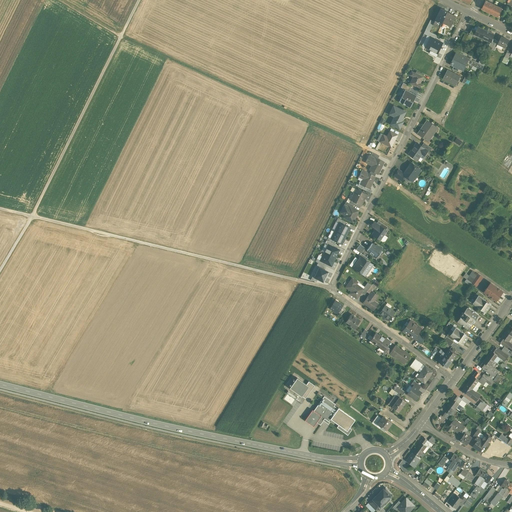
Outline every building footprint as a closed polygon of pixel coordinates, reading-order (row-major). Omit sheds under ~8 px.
[(502,8),(486,0),(482,9),(499,17),(502,8)] [(456,16),(441,8),(434,21),(432,24),(433,25),(440,28),(443,22),(451,26),(456,16)] [(430,20),(426,29),(430,31),(433,25),(432,24),(434,21),(430,20)] [(476,31),(474,35),(477,36),(490,42),(491,42),(493,38),(495,34),(478,26),(476,31)] [(430,31),(426,29),(424,33),(430,37),(430,36),(435,38),(437,35),(430,31)] [(472,36),(466,33),(460,45),(466,48),(472,36)] [(435,38),(430,36),(430,37),(425,47),(431,50),(438,53),(441,46),(440,46),(442,42),(435,38)] [(509,40),(501,36),(499,41),(498,44),(505,47),(509,40)] [(493,38),(491,42),(490,42),(488,48),(492,49),(496,40),(493,38)] [(469,58),(456,52),(451,65),(463,71),(467,62),(469,58)] [(481,64),(469,58),(467,62),(480,68),(481,64)] [(461,76),(448,70),(443,79),(456,85),(461,76)] [(415,73),(413,76),(410,83),(421,88),(423,85),(419,83),(420,80),(421,81),(422,77),(415,73)] [(411,87),(403,83),(401,87),(405,89),(409,91),(411,87)] [(409,91),(405,89),(399,102),(410,107),(416,95),(409,91)] [(405,111),(393,106),(389,114),(393,116),(390,124),(399,128),(402,121),(400,121),(405,111)] [(431,123),(427,120),(418,133),(425,138),(428,140),(429,140),(438,128),(436,126),(431,123)] [(389,131),(386,136),(382,134),(379,141),(390,147),(397,134),(389,131)] [(428,145),(424,142),(421,146),(428,150),(427,151),(428,151),(431,147),(428,145)] [(421,146),(417,143),(409,154),(417,159),(421,153),(424,155),(427,151),(428,150),(421,146)] [(424,155),(421,153),(417,159),(421,162),(425,156),(424,155)] [(377,158),(375,157),(375,158),(370,156),(369,155),(365,162),(372,165),(369,170),(370,171),(376,173),(377,174),(384,161),(377,158)] [(444,179),(453,165),(446,160),(437,174),(444,179)] [(419,169),(411,163),(403,173),(405,175),(412,180),(416,175),(417,175),(420,171),(419,169)] [(369,173),(362,169),(358,176),(363,179),(360,184),(361,185),(366,187),(369,189),(375,176),(374,176),(369,173)] [(403,173),(398,170),(394,175),(401,181),(405,175),(403,173)] [(366,194),(355,189),(350,200),(360,205),(361,205),(366,194)] [(360,205),(350,200),(349,203),(353,205),(359,208),(360,205)] [(349,203),(346,201),(341,211),(345,213),(343,218),(353,222),(358,211),(352,208),(353,205),(349,203)] [(387,227),(378,221),(376,223),(385,230),(387,227)] [(376,223),(374,222),(371,226),(376,229),(372,235),(376,238),(377,236),(381,238),(384,234),(384,235),(387,231),(385,230),(376,223)] [(339,223),(335,231),(346,236),(350,228),(344,225),(339,223)] [(346,236),(335,231),(331,239),(336,241),(342,244),(346,236)] [(376,246),(371,243),(367,250),(370,252),(369,253),(373,256),(374,254),(377,257),(379,254),(380,255),(381,253),(380,253),(381,251),(378,248),(379,247),(376,245),(376,246)] [(365,248),(360,244),(356,250),(360,253),(361,253),(365,248)] [(328,245),(324,253),(335,258),(339,250),(333,247),(328,245)] [(335,258),(324,253),(320,261),(325,263),(331,266),(335,258)] [(366,261),(360,256),(353,267),(364,275),(369,268),(369,269),(372,265),(366,261)] [(319,268),(314,277),(318,279),(323,282),(328,272),(324,270),(319,268)] [(471,283),(478,274),(472,270),(469,274),(466,272),(463,277),(466,279),(471,283)] [(478,274),(471,283),(475,285),(476,286),(483,277),(478,274)] [(357,283),(352,279),(346,287),(353,292),(351,294),(356,298),(361,292),(362,290),(355,285),(357,283)] [(473,288),(475,285),(471,283),(466,279),(464,282),(473,288)] [(495,286),(490,283),(484,292),(497,300),(503,291),(497,287),(497,288),(494,286),(495,286)] [(369,289),(367,292),(370,294),(372,291),(376,286),(372,284),(369,289)] [(370,294),(368,297),(367,297),(363,303),(373,310),(377,305),(373,302),(378,296),(372,291),(370,294)] [(478,295),(473,303),(481,309),(486,312),(492,304),(487,301),(483,298),(478,295)] [(342,305),(335,300),(330,308),(333,311),(334,309),(338,312),(342,307),(342,305)] [(393,312),(385,306),(379,314),(388,320),(393,312)] [(467,309),(466,309),(464,311),(465,313),(463,316),(461,316),(459,319),(460,320),(459,322),(469,329),(472,324),(476,319),(479,315),(469,307),(467,309)] [(351,314),(346,321),(352,325),(351,326),(354,329),(360,321),(351,314)] [(421,328),(411,322),(410,324),(408,323),(403,331),(413,339),(417,333),(421,328)] [(464,333),(456,327),(450,335),(454,338),(459,341),(458,341),(463,344),(469,336),(464,333)] [(511,335),(506,331),(502,337),(505,339),(508,341),(511,335)] [(375,333),(370,340),(375,344),(376,343),(380,346),(385,339),(380,335),(379,336),(375,333)] [(385,339),(380,346),(379,347),(384,350),(387,347),(390,342),(385,338),(385,339)] [(508,341),(505,339),(502,344),(505,346),(510,350),(511,351),(511,343),(508,341)] [(391,350),(389,353),(395,358),(397,356),(405,362),(410,355),(403,351),(403,352),(395,346),(391,350)] [(510,350),(505,346),(503,348),(511,354),(511,353),(511,351),(510,350)] [(446,353),(443,351),(442,353),(452,360),(457,354),(454,352),(455,350),(453,349),(452,350),(450,348),(449,349),(448,349),(447,350),(448,351),(446,353)] [(511,354),(503,348),(501,351),(508,356),(509,357),(511,354)] [(501,351),(498,349),(495,353),(498,355),(505,361),(508,356),(501,351)] [(492,351),(487,356),(494,361),(498,355),(495,353),(492,351)] [(452,360),(442,353),(440,355),(443,357),(442,359),(441,358),(439,360),(441,361),(440,362),(442,363),(441,365),(443,366),(444,365),(447,367),(452,360)] [(487,356),(483,362),(486,364),(489,366),(490,365),(494,361),(487,356)] [(422,364),(415,359),(410,366),(417,371),(422,364)] [(493,367),(490,365),(489,366),(486,364),(483,368),(483,369),(484,368),(486,369),(485,370),(491,374),(494,376),(499,371),(493,367)] [(433,372),(425,366),(417,378),(424,383),(433,372)] [(489,376),(484,373),(482,376),(487,380),(489,378),(493,381),(494,380),(493,380),(489,376)] [(482,376),(479,374),(477,378),(480,380),(479,381),(481,383),(483,385),(486,381),(490,385),(493,381),(489,378),(487,380),(482,376)] [(473,375),(469,381),(475,385),(479,381),(480,380),(477,378),(474,375),(473,375)] [(297,378),(289,388),(305,399),(315,386),(308,381),(306,385),(297,378)] [(421,386),(413,381),(410,385),(412,387),(413,386),(418,390),(421,386)] [(469,381),(465,386),(468,389),(471,391),(472,389),(475,385),(469,381)] [(418,390),(413,386),(412,387),(407,394),(415,399),(421,392),(418,390)] [(405,392),(401,389),(395,396),(398,398),(399,397),(401,394),(403,396),(405,392)] [(472,389),(471,391),(468,389),(466,393),(476,400),(480,395),(472,389)] [(338,409),(334,406),(335,404),(324,396),(314,411),(312,410),(304,420),(313,427),(316,423),(320,425),(324,419),(328,422),(330,419),(338,409)] [(399,397),(398,398),(391,407),(398,412),(406,401),(399,397)] [(453,399),(449,404),(454,409),(458,403),(453,399)] [(487,404),(482,400),(477,406),(482,410),(487,404)] [(454,409),(449,404),(445,410),(447,412),(450,414),(454,409)] [(355,420),(338,408),(338,409),(330,419),(339,425),(347,431),(349,428),(351,425),(355,420)] [(447,412),(444,416),(443,416),(442,417),(446,420),(447,419),(448,418),(450,414),(447,412)] [(391,422),(383,416),(377,424),(381,427),(382,428),(382,427),(386,430),(391,422)] [(454,419),(446,429),(450,431),(452,428),(458,432),(459,430),(463,425),(454,419)] [(347,431),(339,425),(337,428),(348,435),(352,429),(349,428),(347,431)] [(466,433),(465,432),(464,434),(459,440),(463,442),(467,445),(472,437),(468,435),(466,433)] [(492,438),(486,433),(482,439),(483,440),(482,442),(485,444),(487,446),(490,443),(492,438)] [(511,442),(511,438),(508,436),(507,437),(501,433),(501,434),(499,437),(510,445),(511,442)] [(421,441),(417,447),(423,451),(427,446),(424,444),(427,440),(427,439),(424,437),(421,441)] [(476,442),(473,446),(480,451),(485,444),(482,442),(483,440),(482,439),(480,438),(480,437),(476,442)] [(510,445),(499,437),(497,440),(501,444),(508,448),(510,445)] [(490,443),(487,446),(490,448),(486,453),(490,456),(491,454),(498,458),(499,456),(502,457),(504,454),(506,456),(510,450),(508,448),(501,444),(498,448),(490,443)] [(423,451),(417,447),(412,453),(419,457),(423,451)] [(412,453),(406,461),(415,467),(420,459),(419,457),(412,453)] [(460,457),(454,454),(450,460),(452,461),(456,464),(460,457)] [(444,456),(438,464),(441,466),(447,458),(444,456)] [(460,457),(456,464),(458,465),(461,468),(466,461),(460,457)] [(486,472),(480,468),(476,475),(479,477),(481,479),(486,472)] [(461,482),(451,475),(455,471),(452,469),(450,472),(447,476),(450,478),(449,480),(457,487),(461,482)] [(491,476),(486,472),(481,479),(484,480),(487,483),(491,476)] [(511,483),(505,480),(501,486),(502,487),(504,488),(507,490),(511,483)] [(511,484),(511,483),(507,490),(503,495),(501,498),(505,501),(510,492),(511,493),(511,484)] [(477,486),(476,487),(471,494),(476,498),(479,493),(478,492),(482,487),(480,486),(478,484),(477,486)] [(489,485),(483,493),(486,495),(492,487),(489,485)] [(486,495),(483,499),(487,502),(490,497),(496,489),(492,486),(492,487),(486,495)] [(499,492),(491,503),(495,506),(500,499),(501,498),(503,495),(507,490),(504,488),(502,487),(499,492)] [(379,506),(380,506),(390,496),(383,489),(373,499),(379,506)] [(461,498),(456,494),(450,502),(453,505),(456,508),(460,503),(463,499),(461,498)] [(401,504),(398,507),(403,511),(408,511),(414,506),(406,498),(401,504)] [(379,506),(373,499),(369,503),(375,510),(379,506)] [(398,501),(393,507),(396,510),(398,507),(401,504),(398,501)] [(371,511),(372,511),(375,510),(369,503),(366,506),(371,511)]
